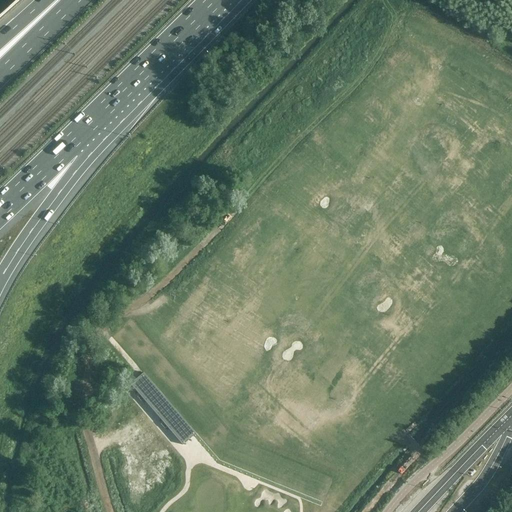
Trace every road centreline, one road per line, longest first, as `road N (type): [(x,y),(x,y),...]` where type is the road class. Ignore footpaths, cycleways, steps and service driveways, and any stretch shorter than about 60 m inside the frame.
road 1 (motorway): [(68,144),(214,0)]
road 2 (motorway): [(0,280),(58,195),(68,144)]
